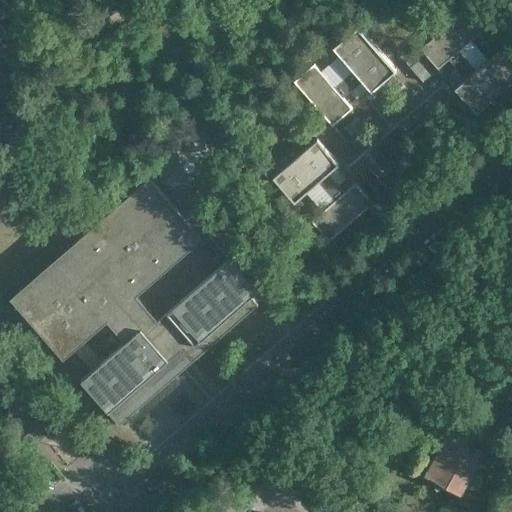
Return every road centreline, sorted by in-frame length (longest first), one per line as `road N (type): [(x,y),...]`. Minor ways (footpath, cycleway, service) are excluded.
road 1 (unknown): [(511,140),(122,484)]
road 2 (residential): [(281,471),(511,274)]
